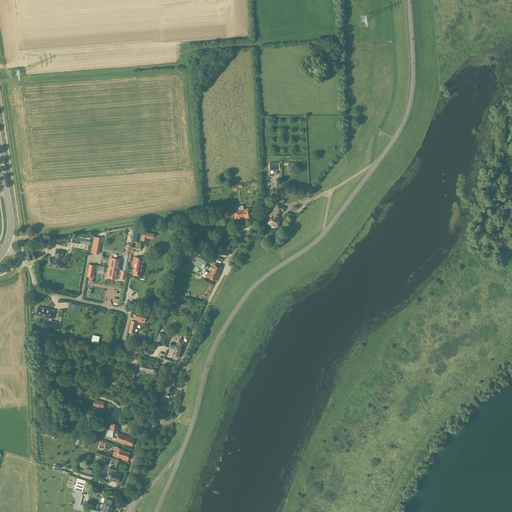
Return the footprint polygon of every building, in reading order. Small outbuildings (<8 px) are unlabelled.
[(109,132),(107,146),(139,152),(142,138),(109,132)] [(96,155),(91,182),(106,185),(111,158),(96,155)] [(133,162),(127,195),(142,197),(148,165),(133,162)] [(277,169),(280,169),(279,162),(269,162),(269,170),(272,170),(272,174),(277,174),(277,169)] [(76,178),(59,181),(61,193),(78,190),(76,178)] [(112,198),(74,205),(77,219),(115,212),(112,198)] [(275,208),(268,223),(276,228),(279,223),(281,222),(281,220),(280,220),(281,219),(278,217),(281,211),(283,212),(285,208),(277,203),(275,208)] [(252,218),(251,208),(241,210),(241,207),(233,208),(235,219),(245,217),(245,219),(252,218)] [(54,209),(40,212),(41,218),(55,215),(54,209)] [(147,239),(151,239),(154,237),(154,234),(142,232),(141,241),(147,242),(147,239)] [(99,254),(102,238),(94,236),(91,253),(99,254)] [(50,258),(49,262),(49,266),(61,268),(62,260),(60,260),(61,255),(63,255),(64,252),(57,250),(56,254),(55,259),(50,258)] [(144,259),(134,257),(132,267),(134,267),(132,275),(140,276),(144,259)] [(194,264),(203,269),(207,261),(198,257),(194,264)] [(110,258),(107,277),(117,279),(118,276),(120,276),(120,278),(125,279),(126,271),(119,270),(121,260),(110,258)] [(183,266),(181,271),(189,274),(192,264),(187,262),(185,266),(183,266)] [(208,277),(215,281),(221,268),(214,264),(208,277)] [(36,315),(52,319),(54,311),(37,307),(36,315)] [(138,322),(145,323),(146,314),(135,311),(133,319),(138,321),(138,322)] [(43,320),(42,327),(57,330),(59,323),(43,320)] [(159,333),(155,343),(165,347),(169,337),(159,333)] [(98,343),(100,336),(93,334),(91,341),(98,343)] [(177,358),(181,348),(184,341),(178,339),(176,346),(170,343),(168,347),(174,350),(171,356),(177,358)] [(137,374),(137,373),(132,372),(131,378),(136,379),(136,376),(139,376),(139,375),(141,374),(142,374),(143,372),(155,374),(157,365),(141,361),(139,371),(141,371),(141,372),(139,373),(137,374)] [(171,392),(172,392),(176,379),(175,379),(177,371),(172,370),(170,377),(169,377),(164,395),(169,396),(171,392)] [(104,383),(115,385),(116,378),(105,376),(104,383)] [(104,403),(94,400),(92,406),(102,409),(104,403)] [(149,432),(153,434),(157,424),(152,423),(149,432)] [(106,437),(112,437),(116,439),(116,441),(132,446),(135,439),(127,436),(118,433),(117,433),(118,424),(110,424),(110,429),(107,429),(106,437)] [(116,447),(114,452),(127,456),(129,456),(130,452),(116,447)] [(127,456),(114,452),(113,456),(128,461),(129,456),(127,456)] [(108,474),(111,475),(109,480),(118,482),(120,475),(116,473),(117,468),(110,466),(108,474)] [(83,491),(86,480),(77,478),(74,488),(83,491)] [(112,511),(115,501),(104,498),(102,507),(103,508),(102,511),(110,511),(111,511),(112,511)]
